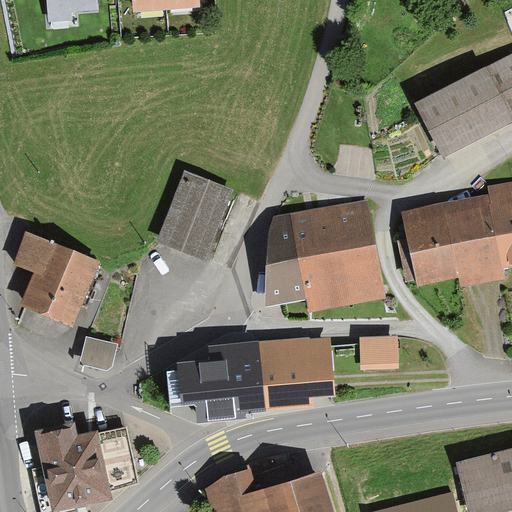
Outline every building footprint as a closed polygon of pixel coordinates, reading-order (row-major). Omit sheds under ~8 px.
[(93,0),(50,0),(52,21),(70,19),(69,12),(94,10),(93,0)] [(166,0),(136,0),(137,12),(167,10),(166,0)] [(196,0),(166,0),(167,10),(197,8),(196,0)] [(511,63),(422,110),(445,154),(511,119),(511,63)] [(187,182),(164,242),(204,257),(227,197),(187,182)] [(495,203),(462,210),(475,275),(511,267),(511,188),(493,192),(495,203)] [(362,208),(278,224),(274,306),(312,299),(314,306),(378,294),(362,208)] [(422,286),(475,275),(462,210),(409,221),(422,286)] [(28,310),(72,328),(97,266),(31,238),(18,269),(41,278),(28,310)] [(118,344),(88,336),(81,363),(111,371),(118,344)] [(314,398),(336,396),(330,338),(309,340),(309,337),(210,347),(211,359),(177,362),(178,370),(166,371),(170,408),(195,406),(197,425),(248,420),(248,415),(315,408),(314,398)] [(365,370),(394,368),(392,344),(363,347),(365,370)] [(72,430),(37,438),(45,469),(34,471),(43,511),(63,511),(108,501),(106,491),(138,483),(125,432),(75,444),(72,430)] [(511,511),(511,452),(456,466),(467,511),(511,511)] [(248,478),(211,489),(217,511),(326,511),(318,482),(255,501),(248,478)] [(458,511),(454,492),(373,511),(458,511)]
